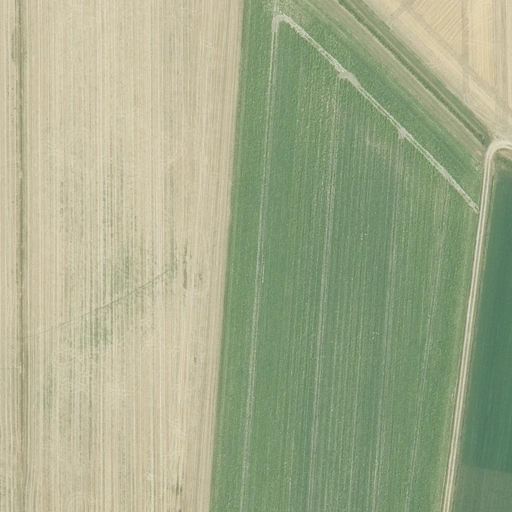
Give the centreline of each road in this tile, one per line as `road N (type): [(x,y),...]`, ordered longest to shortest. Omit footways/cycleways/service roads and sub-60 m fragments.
road 1 (track): [(446,511),(496,140)]
road 2 (track): [(357,0),(496,140),(511,145)]
